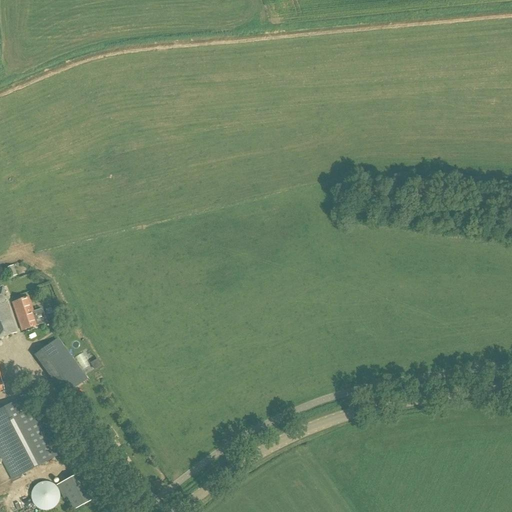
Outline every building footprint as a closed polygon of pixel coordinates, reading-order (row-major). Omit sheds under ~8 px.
[(13,265),(6,268),(10,278),(17,275),(13,265)] [(0,338),(16,333),(6,302),(7,302),(2,288),(0,288),(0,338)] [(28,297),(12,303),(22,331),(37,326),(37,325),(44,323),(45,321),(42,311),(40,310),(33,312),(28,297)] [(33,356),(63,397),(88,379),(58,338),(33,356)] [(30,402),(4,417),(0,409),(0,456),(12,480),(59,455),(30,402)] [(53,471),(62,466),(57,459),(49,463),(53,471)] [(74,510),(93,500),(79,473),(60,484),(74,510)] [(55,487),(54,486),(53,485),(52,485),(51,484),(50,484),(49,483),(48,483),(47,483),(45,483),(44,483),(43,483),(42,483),(40,484),(39,484),(38,485),(37,485),(36,486),(35,487),(34,488),(34,489),(33,490),(32,491),(32,492),(31,493),(31,495),(31,496),(31,497),(31,498),(31,500),(31,501),(32,502),(32,503),(33,504),(34,505),(34,506),(35,507),(36,508),(37,509),(38,510),(39,510),(40,511),(42,511),(43,511),(44,511),(45,511),(47,511),(48,511),(49,511),(50,511),(51,510),(52,510),(53,509),(54,508),(55,507),(56,506),(57,505),(58,504),(58,503),(59,502),(59,501),(59,500),(60,498),(60,497),(60,496),(59,495),(59,493),(59,492),(58,491),(58,490),(57,489),(56,488),(55,487)]
